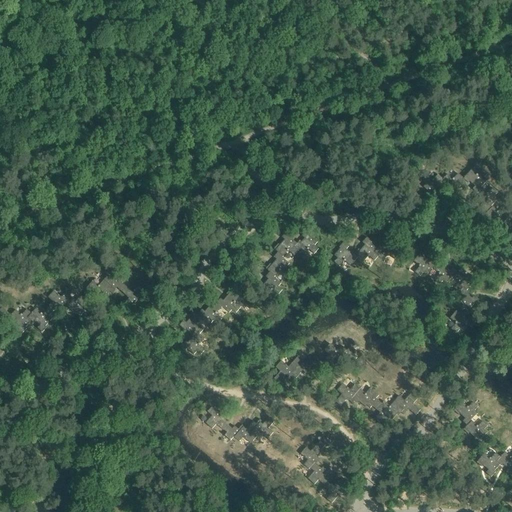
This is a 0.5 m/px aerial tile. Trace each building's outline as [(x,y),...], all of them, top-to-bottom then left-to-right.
[(463,179),(467,182),(468,183),(469,181),(475,186),(472,189),(477,193),(482,188),(481,187),(487,181),(484,178),(487,174),(482,169),(477,175),(471,170),(463,178),(463,179)] [(443,186),(444,186),(450,192),(449,193),(454,198),(459,193),(456,190),(461,185),(462,187),(467,182),(463,179),(463,178),(458,173),(453,179),(447,174),(443,179),(442,179),(446,182),(443,186)] [(427,175),(422,180),(426,184),(423,187),(430,193),(423,201),(428,205),(439,194),(436,191),(441,186),(442,188),(444,186),(443,186),(446,182),(442,179),(443,179),(438,174),(433,180),(427,175)] [(478,202),(480,200),(485,205),(483,208),(487,212),(492,207),(491,206),(497,199),(494,196),(498,192),(493,188),(488,193),(482,188),(477,193),(474,197),(478,202)] [(489,220),(490,219),(496,224),(493,226),(498,231),(503,226),(502,225),(508,218),(504,215),(508,211),(503,206),(498,212),(492,207),(487,212),(484,216),(489,220)] [(300,244),(299,243),(298,242),(297,244),(294,247),(298,251),(303,255),(308,249),(314,254),(318,249),(314,246),(317,242),(310,236),(311,235),(306,231),(302,236),(304,238),(300,244)] [(294,256),(298,251),(294,247),(297,244),(290,238),(291,237),(286,232),(282,237),(284,240),(280,245),(278,244),(274,249),(278,252),(283,257),(288,251),(294,256)] [(379,247),(377,249),(378,249),(375,252),(379,256),(378,256),(383,260),(389,254),(394,259),(399,254),(395,251),(398,248),(391,242),(392,240),(387,236),(382,241),(385,243),(380,249),(379,247)] [(358,257),(363,262),(369,256),(374,261),(378,256),(379,256),(375,252),(378,249),(377,249),(371,243),(372,242),(367,237),(362,242),(365,245),(360,250),(359,249),(354,254),(358,257)] [(350,266),(358,257),(354,254),(353,253),(352,254),(346,249),(349,247),(343,242),(339,247),(340,248),(334,255),(337,258),(334,262),(339,266),(344,261),(350,266)] [(274,257),(276,259),(272,265),(270,264),(266,269),(270,272),(275,277),(280,271),(286,276),(290,270),(286,267),(289,264),(282,258),(283,257),(278,252),(274,257)] [(432,268),(433,269),(438,264),(433,260),(431,262),(425,258),(426,256),(421,252),(413,261),(419,266),(415,272),(420,277),(423,273),(426,275),(432,268)] [(453,268),(452,268),(450,270),(445,266),(446,264),(441,260),(438,264),(433,269),(439,274),(434,280),(440,284),(443,280),(446,283),(452,276),(453,277),(457,272),(453,268)] [(454,288),(459,292),(463,288),(466,291),(472,284),(473,285),(478,280),(472,275),(470,278),(465,274),(466,272),(461,268),(457,272),(453,277),(459,282),(454,288)] [(274,278),(275,277),(270,272),(266,277),(268,279),(264,285),(262,283),(258,288),(267,296),(272,290),(278,295),(282,290),(278,287),(281,283),(274,278)] [(108,275),(104,280),(113,288),(110,291),(110,292),(113,294),(116,290),(115,290),(117,288),(125,294),(129,289),(129,290),(129,289),(122,283),(127,278),(120,273),(114,280),(108,275)] [(89,292),(84,298),(83,298),(89,303),(94,298),(96,300),(99,297),(101,299),(107,292),(108,293),(110,292),(110,291),(113,288),(104,280),(99,285),(93,280),(86,289),(89,292)] [(456,308),(457,309),(458,309),(461,312),(464,308),(468,311),(474,304),(475,305),(479,300),(474,296),(472,298),(466,294),(468,292),(466,291),(463,288),(459,292),(455,297),(461,302),(456,308)] [(137,300),(141,295),(134,290),(132,292),(129,290),(129,289),(125,294),(129,298),(127,301),(132,306),(137,300)] [(228,295),(228,296),(223,301),(220,299),(216,303),(222,308),(222,307),(229,313),(232,310),(236,313),(240,308),(235,303),(240,297),(231,289),(226,294),(228,295)] [(47,309),(52,313),(59,305),(61,307),(60,308),(64,311),(66,308),(62,305),(71,296),(66,292),(61,297),(54,291),(48,297),(53,302),(47,309)] [(76,301),(71,296),(62,305),(66,308),(68,310),(69,308),(76,314),(78,313),(81,315),(83,313),(88,318),(93,312),(87,306),(89,303),(83,298),(84,298),(81,295),(76,301)] [(222,308),(216,303),(212,300),(208,305),(209,306),(205,312),(202,309),(198,314),(203,319),(204,318),(211,324),(214,321),(218,324),(222,319),(216,314),(222,308)] [(0,329),(3,327),(0,324),(5,319),(6,320),(8,319),(11,315),(2,308),(0,309),(0,329)] [(16,310),(11,315),(8,319),(12,323),(14,322),(19,326),(17,329),(22,334),(27,329),(26,328),(31,321),(28,318),(32,314),(27,309),(22,315),(16,310)] [(36,309),(32,314),(28,318),(31,321),(33,322),(34,321),(40,325),(37,328),(42,333),(47,327),(46,326),(52,320),(48,317),(52,313),(47,309),(42,314),(36,309)] [(458,309),(457,309),(450,318),(456,323),(451,329),(456,333),(460,329),(464,331),(469,325),(471,327),(475,322),(469,317),(467,319),(462,315),(463,313),(461,312),(458,309)] [(203,319),(198,314),(194,311),(190,316),(191,317),(186,322),(184,320),(179,325),(188,333),(189,332),(192,335),(195,331),(200,334),(204,330),(198,325),(203,319)] [(204,339),(200,334),(195,331),(192,335),(191,336),(193,337),(188,343),(185,340),(181,346),(186,350),(187,349),(194,355),(197,351),(201,355),(205,350),(199,345),(204,339)] [(328,366),(335,358),(340,352),(339,351),(331,344),(327,350),(330,352),(322,362),(328,366)] [(343,346),(339,351),(340,352),(335,358),(337,360),(336,361),(339,362),(342,358),(346,361),(349,358),(353,362),(357,358),(343,346)] [(294,372),(291,376),(296,380),(303,372),(305,373),(304,375),(306,377),(311,371),(309,369),(314,363),(309,359),(305,363),(298,357),(292,364),(289,367),(294,372)] [(289,379),(291,376),(294,372),(289,367),(281,361),(275,367),(280,371),(274,379),(280,384),(286,376),(289,379)] [(352,404),(355,401),(351,398),(359,389),(354,385),(350,390),(342,384),(337,390),(341,395),(335,402),(340,406),(347,398),(349,400),(349,401),(352,404)] [(365,394),(359,389),(351,398),(355,401),(357,403),(358,401),(365,407),(366,405),(370,408),(372,406),(376,410),(382,404),(376,399),(378,395),(370,388),(365,394)] [(399,396),(394,401),(403,409),(401,412),(401,413),(403,415),(406,411),(408,408),(416,415),(420,410),(413,404),(417,399),(410,393),(404,401),(399,396)] [(384,401),(382,404),(376,410),(380,413),(374,419),(380,424),(385,419),(387,421),(390,418),(392,420),(397,413),(399,415),(401,413),(401,412),(403,409),(394,401),(390,406),(384,401)] [(467,427),(471,422),(477,415),(474,412),(478,408),(473,403),(467,409),(462,403),(453,412),(458,417),(460,415),(465,420),(462,423),(467,427)] [(224,431),(229,426),(221,420),(223,417),(225,419),(226,417),(221,413),(220,415),(213,408),(208,413),(213,417),(206,425),(213,430),(217,426),(224,432),(225,431),(224,431)] [(252,434),(257,438),(261,434),(268,440),(274,433),(269,429),(275,422),(270,417),(263,425),(261,423),(262,422),(260,420),(257,425),(256,425),(258,426),(252,434)] [(244,425),(239,430),(239,431),(240,432),(236,438),(235,438),(240,443),(244,438),(252,444),(257,438),(252,434),(258,426),(256,425),(257,425),(253,422),(247,430),(244,428),(246,426),(244,425)] [(471,422),(467,427),(463,431),(468,436),(469,434),(474,439),(472,442),(477,447),(481,442),(480,441),(487,434),(484,431),(487,427),(482,422),(477,428),(471,422)] [(224,431),(225,431),(228,434),(225,437),(231,442),(235,437),(236,438),(240,432),(239,431),(239,430),(235,427),(233,430),(229,426),(224,431)] [(320,441),(317,444),(322,449),(325,444),(328,447),(333,441),(327,436),(327,437),(322,433),(317,439),(320,441)] [(308,469),(309,468),(309,467),(314,462),(316,464),(320,458),(319,457),(317,459),(315,457),(322,449),(317,444),(310,451),(306,447),(300,454),(307,460),(303,465),(308,469)] [(496,461),(500,464),(501,466),(503,464),(508,469),(506,472),(511,476),(511,474),(511,455),(510,457),(505,452),(500,457),(496,461)] [(496,461),(500,457),(495,453),(490,458),(484,453),(476,462),(481,467),(483,465),(488,470),(486,473),(491,477),(495,472),(494,471),(500,464),(496,461)] [(318,480),(325,486),(329,482),(330,481),(322,474),(324,471),(326,473),(327,471),(322,467),(321,469),(316,464),(314,462),(309,467),(309,468),(314,471),(307,479),(314,485),(318,480)] [(329,482),(325,486),(323,488),(330,495),(326,499),(332,503),(338,496),(339,498),(343,493),(342,491),(340,493),(338,491),(340,488),(345,483),(340,479),(333,486),(329,482)]
